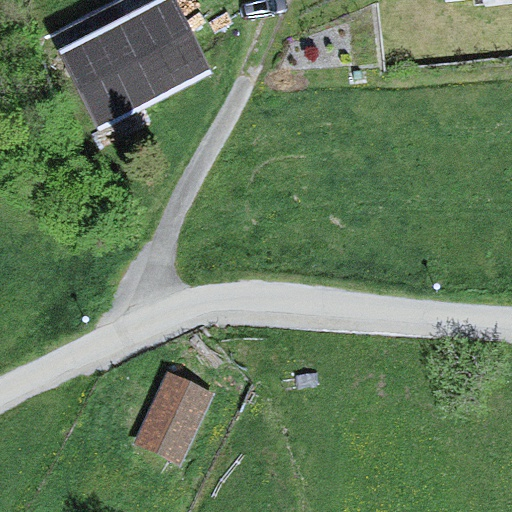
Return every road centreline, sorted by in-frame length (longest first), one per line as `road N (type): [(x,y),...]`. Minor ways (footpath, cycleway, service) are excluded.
road 1 (track): [(127,332),(282,0)]
road 2 (track): [(511,324),(159,313)]
road 3 (residential): [(159,313),(0,404)]
